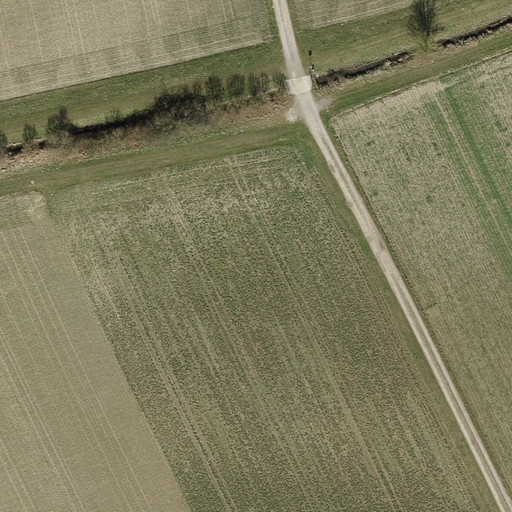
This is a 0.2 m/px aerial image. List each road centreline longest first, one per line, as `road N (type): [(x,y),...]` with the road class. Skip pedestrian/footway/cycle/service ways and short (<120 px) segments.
road 1 (track): [(509,511),(307,109),(280,0)]
road 2 (track): [(0,185),(237,133),(511,38)]
road 3 (track): [(498,0),(293,64),(0,129)]
